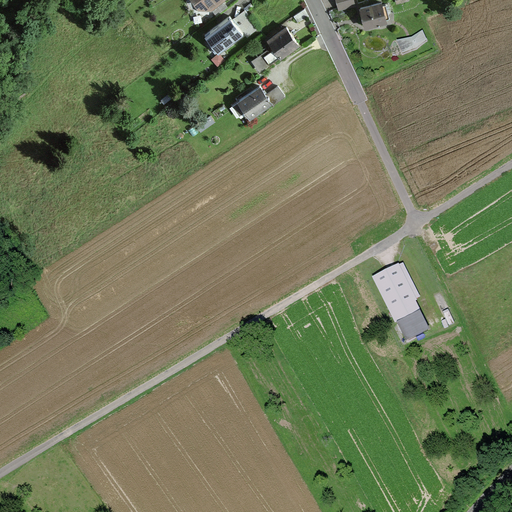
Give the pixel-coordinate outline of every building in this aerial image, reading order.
[(191,0),(197,9),(199,9),(199,16),(208,16),(208,10),(210,10),(223,0),(191,0)] [(350,0),(335,0),(338,10),(352,7),(350,0)] [(379,3),(358,9),(364,29),(385,23),(379,3)] [(309,17),(305,9),(294,17),(298,23),(309,17)] [(242,34),(229,18),(205,37),(214,49),(212,50),(215,54),(216,52),(217,53),(242,34)] [(297,46),(284,27),(265,40),(272,51),(263,57),(269,65),(297,46)] [(427,43),(423,33),(412,40),(397,44),(402,56),(417,50),(427,43)] [(258,86),(230,108),(239,120),(245,115),(249,120),(273,102),(274,104),(285,95),(278,86),(265,96),(258,86)] [(402,266),(373,281),(395,325),(420,312),(415,301),(419,299),(402,266)] [(422,316),(395,330),(403,347),(431,333),(422,316)]
